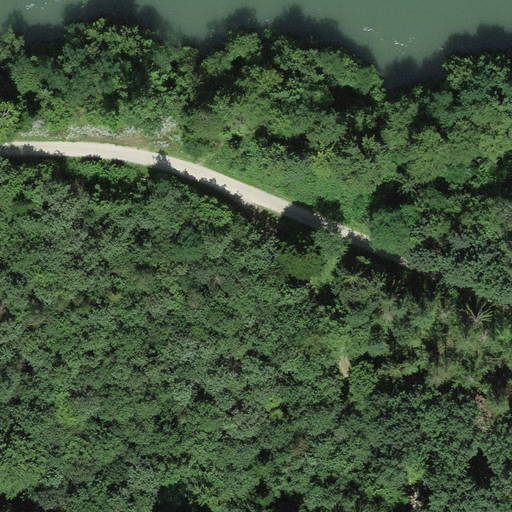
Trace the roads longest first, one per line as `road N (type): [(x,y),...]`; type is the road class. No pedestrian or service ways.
road 1 (track): [(418,511),(311,299),(240,188)]
road 2 (track): [(240,188),(511,307)]
road 3 (track): [(0,148),(112,149),(240,188)]
